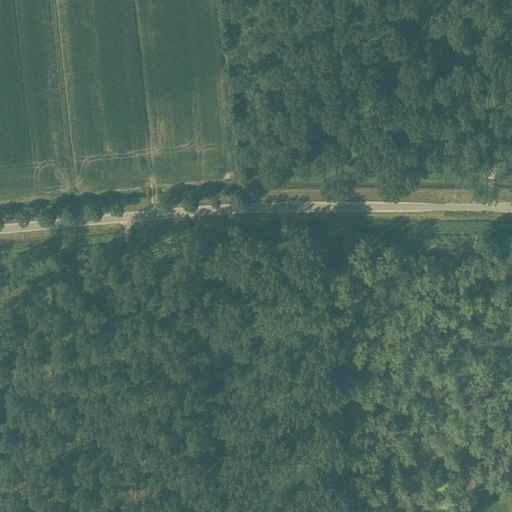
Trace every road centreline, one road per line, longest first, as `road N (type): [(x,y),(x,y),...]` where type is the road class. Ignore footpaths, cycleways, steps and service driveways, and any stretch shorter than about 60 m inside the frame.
road 1 (unclassified): [(511,207),(282,207),(0,230)]
road 2 (track): [(511,229),(356,228),(336,239),(358,511)]
road 3 (track): [(284,232),(212,238),(219,311),(231,337),(224,393),(234,511)]
road 4 (track): [(282,207),(295,360),(270,383),(283,511)]
road 5 (track): [(125,218),(151,511)]
road 6 (track): [(490,207),(475,0)]
